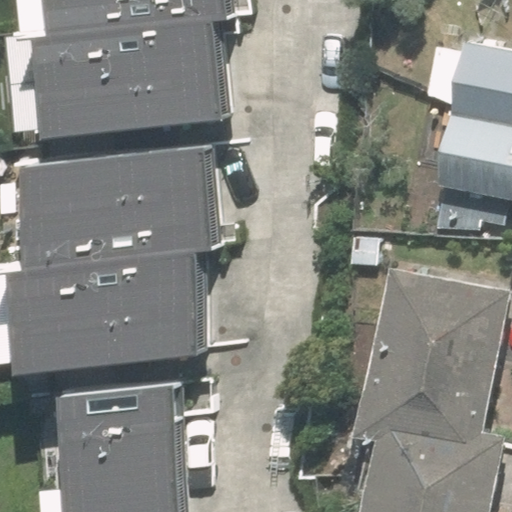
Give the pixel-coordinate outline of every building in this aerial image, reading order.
[(29,32),(37,125),(214,111),(207,18),(236,16),(235,0),(43,0),(46,31),(29,32)] [(455,174),(511,184),(511,36),(481,31),(455,174)] [(10,269),(18,361),(195,347),(188,254),(217,252),(209,144),(18,159),(27,267),(10,269)] [(511,427),(499,425),(511,359),(511,274),(408,253),(373,425),(392,429),(374,511),(506,511),(511,487),(511,427)] [(67,388),(80,511),(198,511),(183,375),(67,388)]
